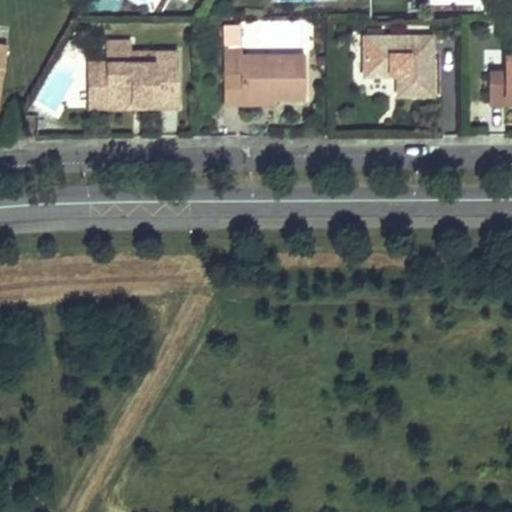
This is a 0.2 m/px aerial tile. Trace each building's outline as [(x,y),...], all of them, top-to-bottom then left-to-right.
[(222,23),(222,45),(241,45),(241,23),(222,23)] [(431,38),(362,38),(363,76),(394,76),(394,97),(431,97),(431,38)] [(154,51),(154,60),(130,60),(130,50),(130,39),(105,40),(105,60),(106,107),(130,107),(130,102),(153,101),(154,106),(179,106),(178,51),(154,51)] [(130,50),(130,60),(154,60),(154,51),(154,50),(130,50)] [(240,68),(222,68),(223,104),(243,103),(243,98),(275,98),(304,98),(304,54),(239,55),(240,68)] [(511,56),(507,56),(507,73),(489,72),(488,103),(507,104),(507,98),(511,97),(511,56)] [(105,60),(86,61),(87,107),(106,107),(105,60)]
